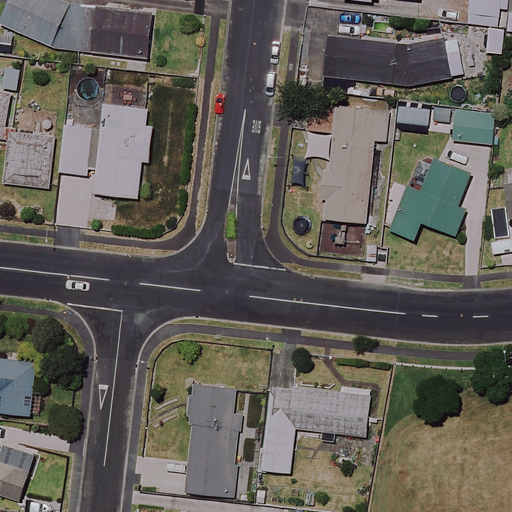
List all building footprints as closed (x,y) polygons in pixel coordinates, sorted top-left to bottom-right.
[(69,0),(8,0),(0,18),(0,23),(53,49),(147,60),(153,16),(91,8),(69,0)] [(501,0),(468,0),(466,22),(499,26),(501,0)] [(474,44),(446,50),(444,40),(410,47),(310,37),(306,76),(412,87),(480,73),(474,44)] [(12,93),(0,91),(0,139),(4,140),(12,93)] [(390,111),(309,104),(307,134),(332,136),(328,181),(324,220),(367,224),(375,141),(387,143),(390,111)] [(65,126),(60,173),(88,176),(88,172),(97,173),(95,195),(139,200),(143,162),(150,163),(154,127),(147,126),(149,110),(104,105),(102,130),(93,129),(65,126)] [(451,110),(432,108),(431,122),(450,123),(451,110)] [(495,114),(457,111),(454,142),(493,145),(495,114)] [(54,140),(11,136),(6,185),(49,189),(54,140)] [(471,175),(417,156),(406,187),(390,232),(415,240),(421,224),(456,236),(465,211),(459,209),(471,175)] [(0,359),(0,412),(31,416),(37,363),(0,359)] [(372,391),(343,387),(343,394),(273,385),(263,470),(291,473),(296,430),(322,433),(321,437),(335,439),(336,433),(366,437),(372,391)] [(235,389),(194,386),(187,493),(234,496),(240,415),(234,415),(235,389)] [(0,494),(21,501),(36,452),(0,440),(0,494)]
